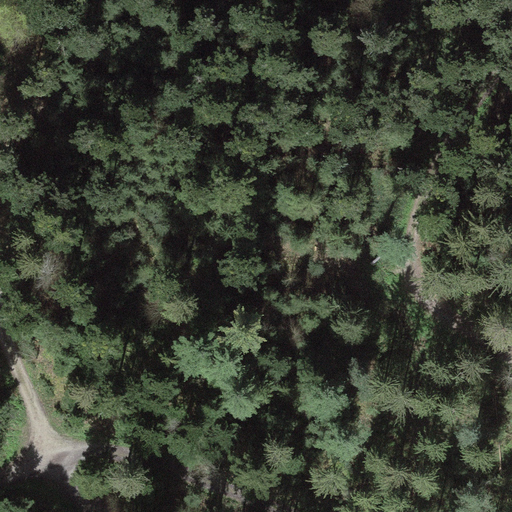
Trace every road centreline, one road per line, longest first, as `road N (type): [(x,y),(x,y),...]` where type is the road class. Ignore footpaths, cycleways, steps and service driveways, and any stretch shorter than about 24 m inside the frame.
road 1 (track): [(511,356),(433,302),(414,274),(408,239),(447,135),(511,51)]
road 2 (track): [(0,473),(44,452),(126,454),(283,511)]
road 3 (track): [(0,316),(44,452)]
